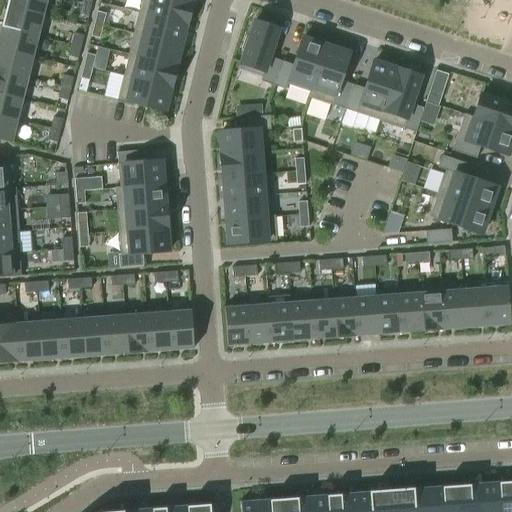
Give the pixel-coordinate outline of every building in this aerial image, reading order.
[(43,15),(46,0),(8,0),(6,6),(43,15)] [(177,0),(142,0),(139,13),(186,24),(186,25),(187,26),(187,25),(192,4),(192,3),(191,2),(191,3),(177,0)] [(88,17),(91,5),(81,3),(79,14),(88,17)] [(38,36),(43,15),(6,6),(1,27),(38,36)] [(97,12),(94,24),(103,26),(106,14),(97,12)] [(139,13),(134,34),(181,45),(186,25),(186,24),(139,13)] [(245,51),(239,69),(263,77),(261,81),(274,85),(282,61),(270,57),(279,29),(254,21),(249,37),(246,36),(241,50),(245,51)] [(94,24),(91,36),(100,38),(103,26),(94,24)] [(0,49),(33,58),(38,36),(1,27),(0,32),(0,49)] [(74,33),(71,45),(81,47),(84,35),(74,33)] [(134,34),(129,55),(175,66),(176,65),(181,45),(134,34)] [(282,61),(274,85),(285,89),(287,85),(309,92),(311,93),(326,46),(321,45),(323,41),(309,37),(308,40),(302,38),(293,65),(282,61)] [(78,59),(81,47),(71,45),(68,56),(78,59)] [(309,92),(308,97),(327,103),(345,109),(353,85),(341,81),(350,54),(326,46),(311,93),(309,92)] [(0,72),(27,79),(33,58),(0,49),(0,72)] [(87,54),(84,66),(92,68),(95,56),(87,54)] [(129,55),(123,76),(170,87),(170,88),(171,89),(177,66),(176,65),(175,66),(129,55)] [(353,85),(345,109),(359,114),(380,121),(397,70),(396,69),(392,68),(394,65),(380,60),(379,64),(373,62),(364,89),(353,85)] [(84,66),(81,78),(89,80),(92,68),(84,66)] [(397,70),(380,121),(415,132),(423,108),(412,104),(421,76),(396,68),(396,69),(397,70)] [(0,94),(22,100),(27,79),(0,72),(0,94)] [(64,75),(61,87),(70,89),(73,77),(64,75)] [(123,76),(118,99),(164,110),(170,88),(170,87),(123,76)] [(67,101),(70,89),(61,87),(58,98),(67,101)] [(0,116),(17,121),(22,100),(0,94),(0,116)] [(428,94),(426,102),(438,106),(440,98),(428,94)] [(473,117),(473,118),(511,131),(511,104),(481,94),(473,117)] [(262,104),(253,105),(254,116),(263,115),(262,104)] [(464,114),(452,150),(476,158),(480,147),(507,156),(509,150),(511,151),(511,131),(473,118),(473,117),(464,114)] [(0,140),(11,143),(17,121),(0,116),(0,140)] [(245,130),(220,132),(221,155),(222,156),(260,153),(258,130),(271,130),(270,116),(244,118),(245,130)] [(53,117),(50,128),(60,131),(63,119),(53,117)] [(57,143),(60,131),(50,128),(47,140),(57,143)] [(301,129),(292,130),(293,142),(302,142),(301,129)] [(137,151),(117,152),(118,164),(138,163),(137,151)] [(221,155),(220,155),(222,178),(223,178),(223,177),(262,174),(260,153),(222,156),(221,155)] [(445,170),(438,194),(489,211),(490,206),(493,207),(498,193),(495,192),(496,187),(470,178),(473,166),(442,156),(438,168),(445,170)] [(303,158),(295,159),(296,172),(304,171),(303,158)] [(118,164),(120,187),(120,188),(163,185),(161,161),(138,163),(118,164)] [(0,166),(0,188),(6,188),(6,190),(11,190),(9,166),(0,166)] [(304,171),(296,172),(296,184),(305,184),(304,171)] [(68,184),(67,172),(57,173),(58,185),(68,184)] [(262,174),(223,177),(223,178),(225,199),(263,196),(271,195),(270,174),(262,174)] [(83,179),(74,179),(75,191),(84,191),(83,179)] [(120,187),(115,187),(117,210),(165,206),(165,205),(163,185),(120,188),(120,187)] [(84,191),(75,191),(76,204),(85,204),(84,191)] [(59,207),(69,206),(68,194),(58,195),(59,207)] [(438,194),(430,217),(481,234),(489,211),(438,194)] [(263,196),(225,199),(227,220),(265,217),(265,216),(263,196)] [(307,201),(298,202),(299,215),(308,214),(307,201)] [(165,206),(117,210),(118,231),(167,228),(167,229),(168,228),(166,205),(165,205),(165,206)] [(70,218),(69,206),(59,207),(60,219),(70,218)] [(0,232),(10,232),(8,210),(0,210),(0,232)] [(308,214),(299,215),(300,227),(309,227),(308,214)] [(265,217),(227,220),(228,244),(277,240),(275,216),(265,216),(265,217)] [(86,222),(78,222),(79,234),(87,234),(86,222)] [(120,254),(118,254),(119,268),(143,266),(142,253),(168,251),(167,229),(167,228),(118,231),(120,254)] [(451,229),(425,231),(426,244),(452,242),(451,229)] [(0,253),(11,253),(10,232),(0,232),(0,253)] [(87,234),(79,234),(80,247),(88,247),(87,234)] [(62,238),(63,250),(72,249),(72,237),(62,238)] [(493,257),(505,256),(504,246),(492,247),(493,257)] [(73,261),(72,249),(63,250),(63,262),(73,261)] [(471,249),(459,250),(460,260),(472,259),(471,249)] [(460,260),(459,250),(447,251),(448,260),(460,260)] [(428,252),(416,253),(417,263),(429,262),(428,252)] [(0,277),(13,276),(11,253),(0,253),(0,277)] [(417,263),(416,253),(404,254),(405,264),(417,263)] [(385,255),(373,256),(374,266),(386,265),(385,255)] [(374,266),(373,256),(361,257),(362,267),(374,266)] [(342,259),(330,260),(331,270),(343,269),(342,259)] [(331,270),(330,260),(318,260),(319,270),(331,270)] [(299,262),(287,263),(288,273),(300,272),(299,262)] [(288,273),(287,263),(275,264),(276,274),(288,273)] [(256,265),(244,266),(245,276),(257,275),(256,265)] [(245,276),(244,266),(232,267),(233,277),(245,276)] [(177,271),(165,272),(166,282),(178,281),(177,271)] [(166,282),(165,272),(153,273),(154,283),(166,282)] [(123,285),(122,275),(110,276),(111,286),(123,285)] [(134,275),(122,275),(123,285),(135,284),(134,275)] [(91,278),(79,279),(80,289),(92,288),(91,278)] [(80,289),(79,279),(67,280),(68,289),(80,289)] [(48,281),(36,282),(37,292),(48,291),(48,281)] [(37,292),(36,282),(24,283),(25,293),(37,292)] [(508,286),(484,288),(487,326),(510,324),(508,286)] [(444,329),(441,291),(443,291),(442,287),(419,288),(419,293),(420,293),(423,331),(444,329)] [(487,326),(484,288),(463,290),(466,327),(487,326)] [(401,332),(398,295),(400,295),(399,290),(375,292),(376,296),(377,296),(380,334),(401,332)] [(466,327),(463,290),(443,291),(441,291),(444,329),(466,327)] [(358,336),(355,298),(356,298),(356,293),(332,295),(332,300),(334,300),(337,337),(358,336)] [(420,293),(419,293),(400,295),(398,295),(401,332),(423,331),(420,293)] [(315,339),(312,301),(313,301),(312,296),(289,298),(289,303),(291,303),(293,341),(315,339)] [(377,296),(376,296),(356,298),(355,298),(358,336),(380,334),(377,296)] [(334,300),(332,300),(313,301),(312,301),(315,339),(337,337),(334,300)] [(291,303),(289,303),(269,305),(272,342),(293,341),(291,303)] [(272,342),(269,305),(248,306),(250,344),(272,342)] [(250,344),(248,306),(224,308),(227,346),(250,344)] [(191,311),(168,312),(171,350),(194,348),(191,311)] [(171,350),(168,312),(146,314),(149,351),(171,350)] [(149,351),(146,314),(125,315),(128,353),(149,351)] [(128,353),(125,315),(103,317),(106,355),(128,353)] [(106,355),(103,317),(82,319),(85,356),(106,355)] [(85,356),(82,319),(60,320),(63,358),(85,356)] [(63,358),(60,320),(39,322),(42,360),(63,358)] [(42,360),(39,322),(17,324),(20,361),(42,360)] [(0,362),(20,361),(17,324),(0,324),(0,362)] [(511,511),(511,481),(499,483),(501,511),(511,511)] [(501,511),(499,483),(478,484),(479,511),(501,511)] [(479,511),(478,484),(456,486),(457,511),(479,511)] [(457,511),(456,486),(434,488),(436,511),(457,511)] [(414,511),(413,489),(414,489),(414,488),(391,490),(392,511),(414,511)] [(436,511),(434,488),(414,489),(413,489),(414,511),(436,511)] [(392,511),(391,490),(369,492),(369,493),(370,492),(371,511),(392,511)] [(371,511),(370,492),(369,493),(348,494),(349,511),(371,511)] [(349,511),(348,494),(327,496),(327,511),(349,511)] [(327,511),(327,496),(305,497),(306,511),(327,511)] [(306,511),(305,497),(284,499),(284,511),(306,511)] [(284,511),(284,499),(262,501),(262,511),(284,511)] [(262,511),(262,501),(240,502),(240,511),(262,511)]
